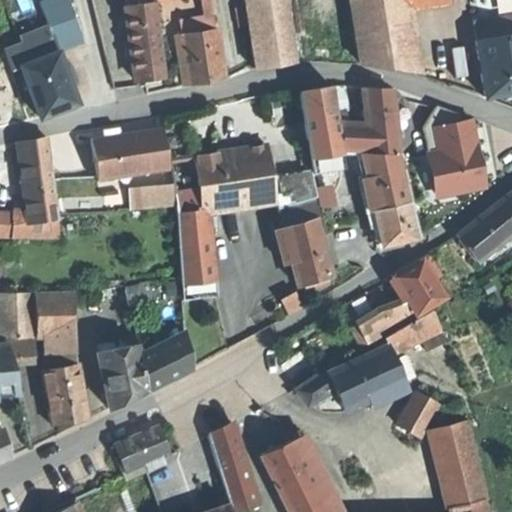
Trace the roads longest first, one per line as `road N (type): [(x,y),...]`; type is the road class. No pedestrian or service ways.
road 1 (residential): [(0,474),(272,336),(420,248),(511,178)]
road 2 (residential): [(511,122),(390,77),(308,71),(0,136)]
